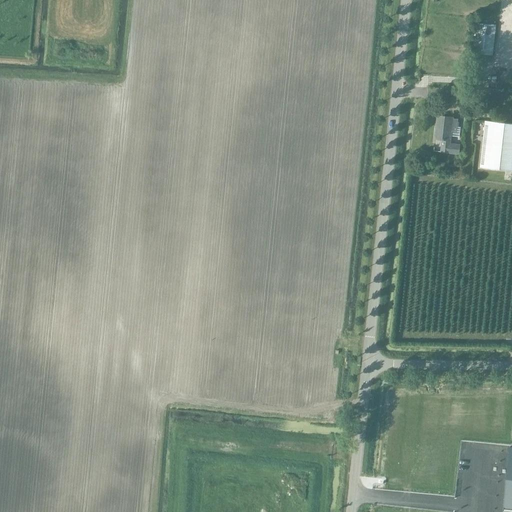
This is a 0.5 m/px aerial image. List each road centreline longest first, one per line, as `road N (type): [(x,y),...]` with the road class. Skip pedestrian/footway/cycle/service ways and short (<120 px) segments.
road 1 (unclassified): [(361,377),(407,0)]
road 2 (unclassified): [(361,377),(511,379)]
road 3 (unclassified): [(348,511),(361,377)]
